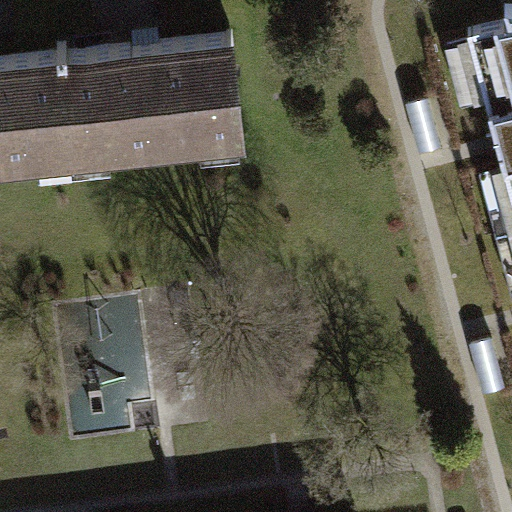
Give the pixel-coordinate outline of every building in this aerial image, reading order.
[(505,162),(511,188),(511,0),(505,0),(510,15),(469,26),(470,31),(487,94),(498,138),(505,162)] [(151,39),(64,48),(73,149),(110,145),(201,136),(239,132),(243,131),(233,30),(151,39)] [(462,100),(487,94),(470,31),(446,37),(462,100)] [(0,156),(39,152),(73,149),(64,48),(0,54),(0,156)] [(241,147),(239,132),(201,136),(202,150),(241,147)] [(73,149),(75,164),(112,160),(110,145),(73,149)] [(73,149),(39,152),(40,167),(75,164),(73,149)] [(511,226),(511,188),(505,162),(480,168),(497,231),(511,226)] [(511,285),(511,226),(497,231),(511,285)]
